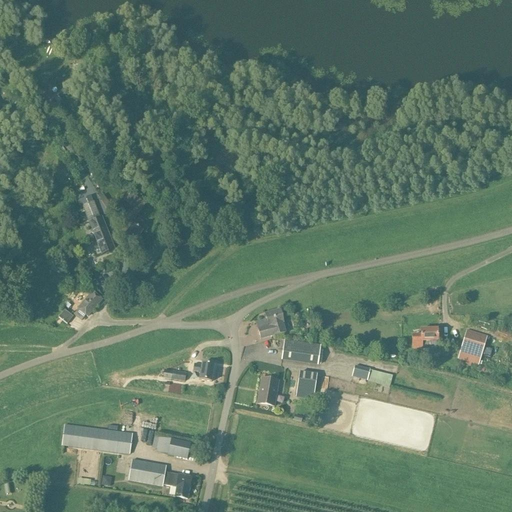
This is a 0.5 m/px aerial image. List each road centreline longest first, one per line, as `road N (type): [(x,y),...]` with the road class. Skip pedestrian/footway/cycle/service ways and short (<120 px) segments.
road 1 (unclassified): [(305,277),(511,229)]
road 2 (unclassified): [(204,511),(235,360),(229,325)]
road 3 (unclassified): [(154,325),(0,376)]
road 4 (unclassified): [(154,325),(305,277)]
